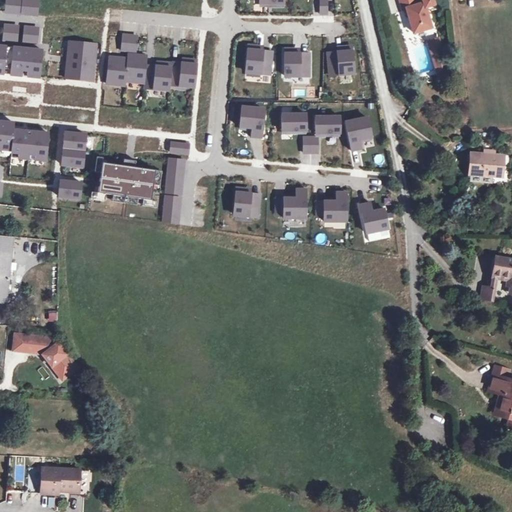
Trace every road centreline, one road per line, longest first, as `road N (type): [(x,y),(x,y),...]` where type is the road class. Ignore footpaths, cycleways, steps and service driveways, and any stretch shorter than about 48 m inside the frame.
road 1 (residential): [(213,166),(367,178)]
road 2 (residential): [(226,22),(213,166)]
